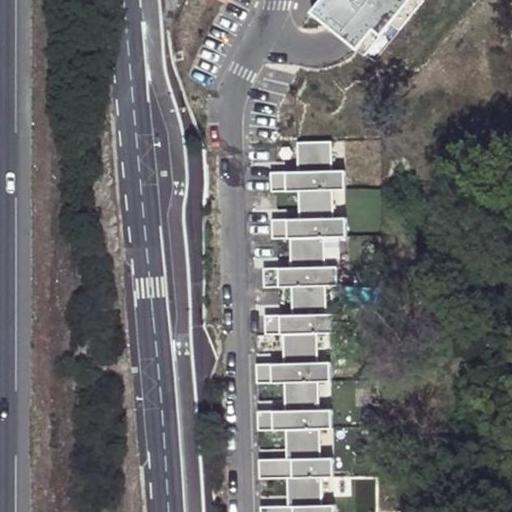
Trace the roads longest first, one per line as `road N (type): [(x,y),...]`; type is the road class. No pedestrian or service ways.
road 1 (tertiary): [(127,0),(160,511)]
road 2 (tertiary): [(186,511),(154,0)]
